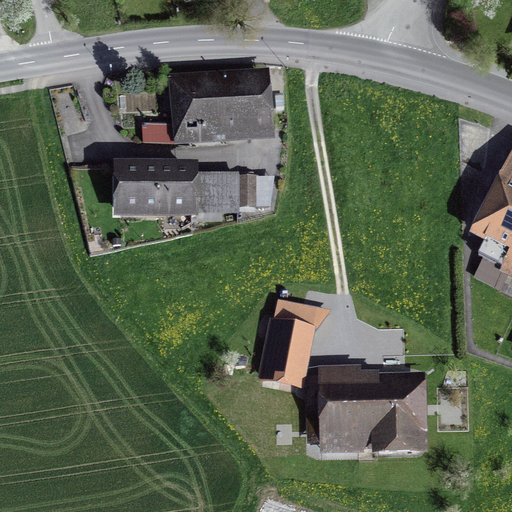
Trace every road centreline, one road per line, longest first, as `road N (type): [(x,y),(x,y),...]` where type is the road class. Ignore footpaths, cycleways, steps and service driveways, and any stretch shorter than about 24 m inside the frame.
road 1 (secondary): [(381,56),(240,40),(60,57)]
road 2 (track): [(343,307),(315,114),(315,45)]
road 3 (secondary): [(511,94),(381,56)]
